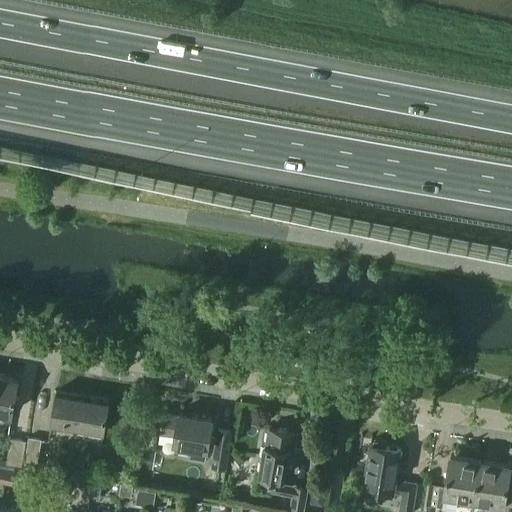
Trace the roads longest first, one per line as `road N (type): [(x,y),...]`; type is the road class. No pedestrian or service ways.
road 1 (motorway): [(511,121),(0,23)]
road 2 (motorway): [(0,98),(511,190)]
road 3 (residential): [(511,424),(0,339)]
